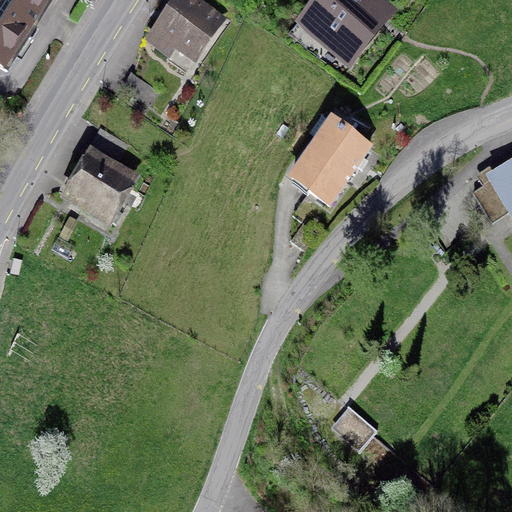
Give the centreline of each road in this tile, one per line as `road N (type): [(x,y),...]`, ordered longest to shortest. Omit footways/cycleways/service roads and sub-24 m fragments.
road 1 (tertiary): [(208,511),(282,320),(365,213),(511,113)]
road 2 (primary): [(0,207),(122,0)]
